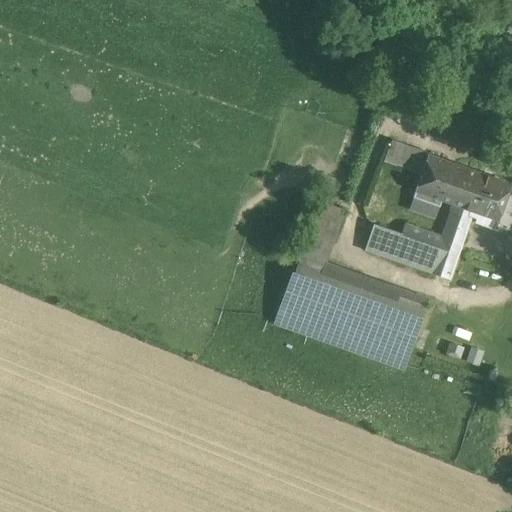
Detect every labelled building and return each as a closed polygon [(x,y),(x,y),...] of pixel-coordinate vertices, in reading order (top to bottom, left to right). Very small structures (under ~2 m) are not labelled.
[(403,144),(393,140),(386,161),(396,164),(403,144)] [(429,153),(403,144),(396,164),(421,173),(428,155),(429,153)] [(473,171),(428,155),(421,173),(413,197),(439,207),(442,200),(453,203),(461,206),(473,171)] [(511,234),(511,184),(473,171),(461,206),(463,207),(473,210),(497,219),(493,229),(511,236),(511,234)] [(321,203),(285,308),(306,315),(318,281),(342,210),(321,203)] [(449,278),(473,210),(463,207),(461,206),(453,203),(440,237),(404,224),(401,233),(375,224),(366,248),(449,278)] [(394,308),(318,281),(306,315),(382,342),(394,308)]
